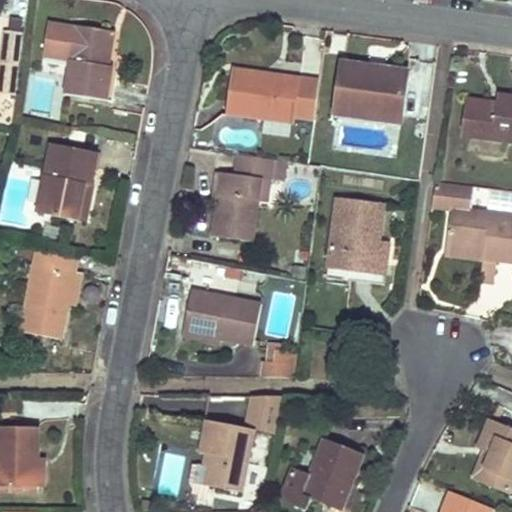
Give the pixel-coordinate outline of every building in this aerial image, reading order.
[(101,64),(107,28),(78,23),(78,25),(50,21),(45,53),(71,57),(64,93),(100,99),(104,81),(110,82),(113,66),(101,64)] [(113,66),(119,30),(107,28),(101,64),(113,66)] [(3,39),(22,41),(24,31),(4,29),(3,39)] [(20,62),(22,41),(3,39),(0,60),(3,61),(17,62),(20,62)] [(400,115),(406,69),(339,60),(333,106),(400,115)] [(17,62),(3,61),(0,91),(14,93),(17,62)] [(104,81),(100,99),(114,101),(120,68),(113,66),(110,82),(104,81)] [(311,120),(317,78),(297,76),(296,82),(269,78),(270,72),(233,66),(226,113),(291,123),(292,117),(311,120)] [(296,82),(297,76),(270,72),(269,78),(296,82)] [(466,101),(460,131),(511,137),(511,90),(498,88),(498,93),(497,105),(466,101)] [(498,93),(467,89),(466,101),(497,105),(498,93)] [(400,115),(333,106),(332,117),(398,125),(400,115)] [(87,182),(95,150),(44,141),(31,211),(69,218),(77,180),(87,182)] [(287,160),(232,152),(229,172),(219,171),(215,204),(210,236),(249,241),(256,196),(259,175),(268,177),(284,179),(287,160)] [(204,203),(215,204),(219,171),(209,169),(204,203)] [(268,177),(259,175),(256,196),(265,198),(268,177)] [(77,180),(69,218),(86,221),(93,184),(87,182),(77,180)] [(511,214),(469,208),(472,187),(434,181),(430,203),(431,203),(450,206),(445,240),(449,240),(448,253),(481,258),(481,257),(495,259),(511,261),(511,214)] [(375,239),(382,200),(334,193),(323,262),(334,263),(372,269),(375,239)] [(384,271),(389,241),(375,239),(372,269),(384,271)] [(73,270),(76,252),(35,244),(18,327),(59,336),(66,301),(73,270)] [(492,282),(495,259),(481,257),(481,258),(478,280),(492,282)] [(372,269),(334,263),(332,275),(371,282),(372,269)] [(75,303),(81,271),(73,270),(66,301),(75,303)] [(257,302),(184,288),(176,330),(213,339),(248,346),(257,302)] [(213,339),(176,330),(174,338),(211,345),(213,339)] [(262,361),(261,377),(296,378),(297,351),(284,351),(284,345),(266,345),(266,361),(262,361)] [(236,494),(250,429),(269,434),(276,399),(250,398),(243,428),(200,419),(193,452),(207,457),(200,485),(236,494)] [(482,449),(471,479),(500,492),(511,462),(511,430),(478,416),(466,443),(470,444),(482,449)] [(33,456),(34,426),(0,425),(0,484),(32,485),(33,456)] [(335,511),(341,511),(364,455),(322,439),(310,467),(295,462),(278,503),(301,511),(311,511),(315,504),(335,511)] [(471,479),(482,449),(470,444),(458,474),(471,479)] [(33,456),(32,485),(42,486),(41,456),(33,456)] [(486,511),(487,510),(447,494),(439,511),(486,511)]
